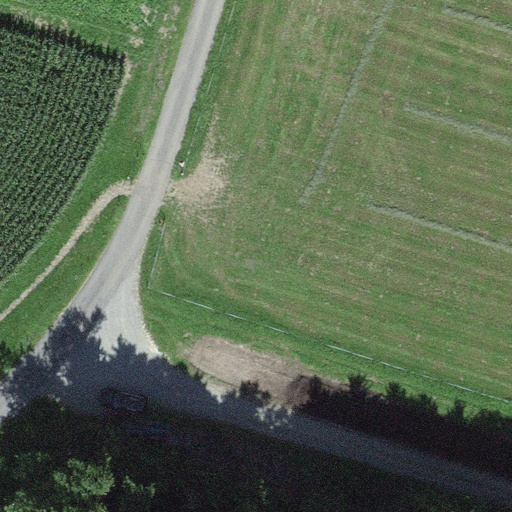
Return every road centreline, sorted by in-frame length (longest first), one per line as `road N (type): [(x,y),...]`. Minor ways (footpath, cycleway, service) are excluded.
road 1 (track): [(212,0),(170,131),(76,332),(0,405)]
road 2 (track): [(76,332),(208,399),(511,490)]
